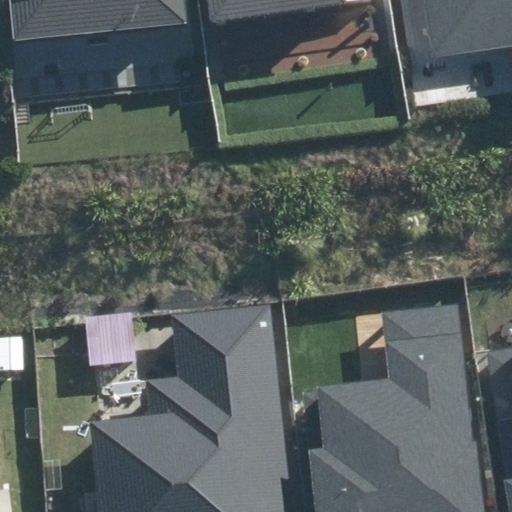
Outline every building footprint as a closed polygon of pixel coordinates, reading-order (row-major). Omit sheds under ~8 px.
[(7,0),(10,36),(183,23),(181,0),(7,0)] [(206,0),(210,22),(369,0),(206,0)] [(511,0),(425,0),(434,60),(511,48),(511,0)] [(316,511),(483,511),(466,302),(381,310),(388,380),(316,386),(322,448),(311,449),(316,511)] [(291,511),(271,306),(171,316),(178,378),(151,380),(155,417),(94,423),(103,511),(291,511)] [(511,476),(502,478),(507,511),(511,511),(511,345),(487,350),(497,419),(511,416),(511,476)]
